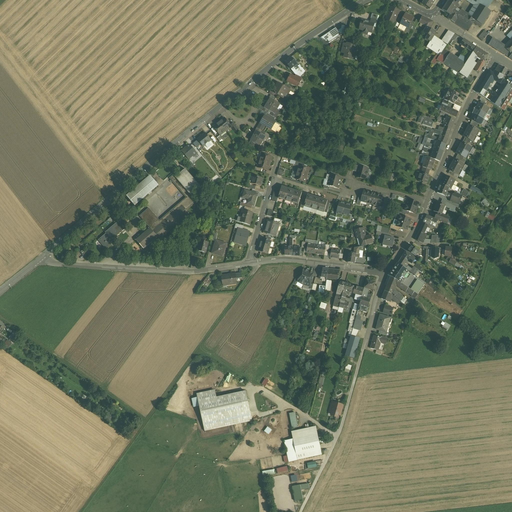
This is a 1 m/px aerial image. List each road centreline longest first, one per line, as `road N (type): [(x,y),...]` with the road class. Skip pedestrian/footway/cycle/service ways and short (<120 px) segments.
road 1 (tertiary): [(364,0),(226,100),(42,256)]
road 2 (track): [(80,511),(262,261)]
road 3 (residential): [(42,256),(55,264),(191,272),(248,263)]
road 4 (track): [(0,318),(146,421)]
road 5 (residential): [(384,273),(335,439)]
road 6 (residential): [(496,54),(427,201)]
road 7 (residential): [(248,263),(273,177),(320,191)]
road 8 (residential): [(248,263),(288,259),(384,273)]
